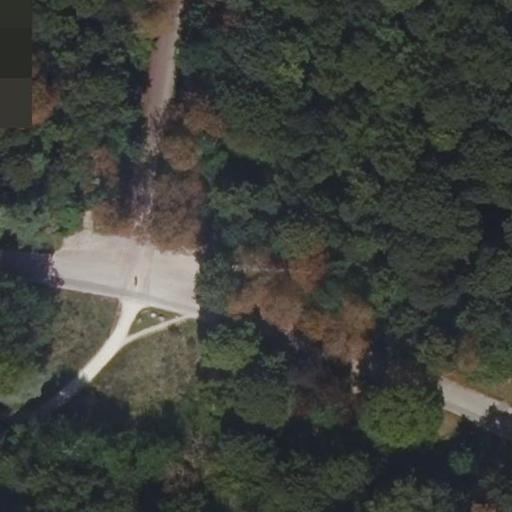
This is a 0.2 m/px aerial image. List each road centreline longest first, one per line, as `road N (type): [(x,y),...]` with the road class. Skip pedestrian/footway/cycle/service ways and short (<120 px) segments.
road 1 (track): [(130,284),(198,262),(511,300)]
road 2 (unknown): [(198,262),(230,200),(247,0)]
road 3 (unknown): [(0,302),(68,313),(130,284)]
